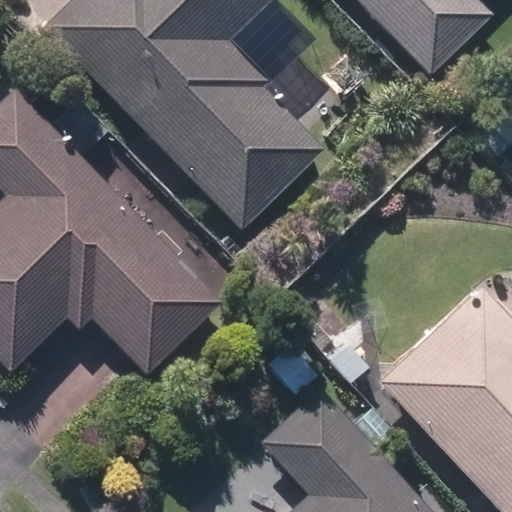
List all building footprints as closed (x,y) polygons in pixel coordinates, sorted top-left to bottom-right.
[(78,0),(49,29),(238,227),(318,152),(257,87),(263,81),(225,39),(266,0),(78,0)] [(356,0),(428,74),(488,16),(472,0),(356,0)] [(87,314),(144,372),(217,301),(10,92),(0,101),(0,188),(7,195),(0,202),(0,359),(9,369),(62,315),(73,327),(87,314)] [(52,119),(79,151),(100,133),(74,102),(52,119)] [(464,122),(496,155),(511,141),(511,132),(484,103),(464,122)] [(379,382),(502,511),(511,511),(511,292),(508,288),(492,303),(478,289),(379,382)] [(258,371),(286,401),(314,375),(286,345),(258,371)] [(330,359),(351,383),(367,369),(347,345),(330,359)] [(424,511),(316,393),(259,444),(308,496),(291,511),(424,511)] [(355,422),(377,446),(393,431),(370,407),(355,422)]
